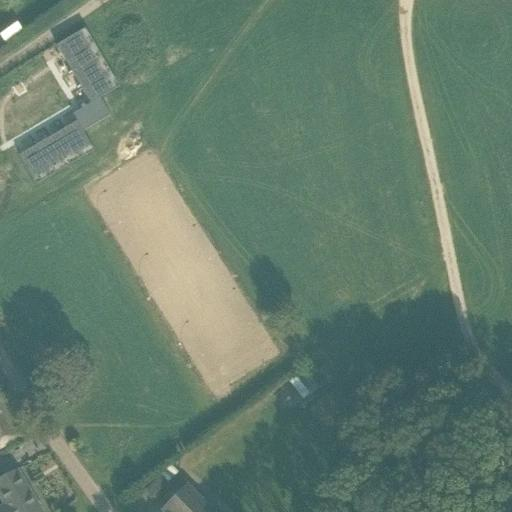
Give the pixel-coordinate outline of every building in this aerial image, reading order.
[(12,21),(0,29),(0,37),(6,45),(22,33),(12,21)] [(85,29),(56,46),(60,52),(64,61),(93,43),(87,32),(85,29)] [(93,43),(64,61),(73,75),(102,58),(93,43)] [(102,58),(73,75),(81,90),(110,72),(102,58)] [(110,72),(81,90),(90,104),(100,98),(119,87),(110,72)] [(90,104),(72,115),(76,122),(82,132),(110,116),(100,98),(90,104)] [(76,122),(62,130),(79,160),(93,151),(82,132),(76,122)] [(62,130),(47,139),(64,168),(79,160),(62,130)] [(47,139),(33,148),(50,177),(64,168),(47,139)] [(33,148),(18,156),(35,185),(50,177),(33,148)] [(292,376),(301,397),(318,390),(309,369),(292,376)] [(0,447),(19,437),(0,399),(0,447)] [(0,508),(0,511),(41,511),(17,470),(0,480),(0,497),(5,506),(0,508)] [(162,511),(213,511),(187,485),(161,510),(162,511)]
